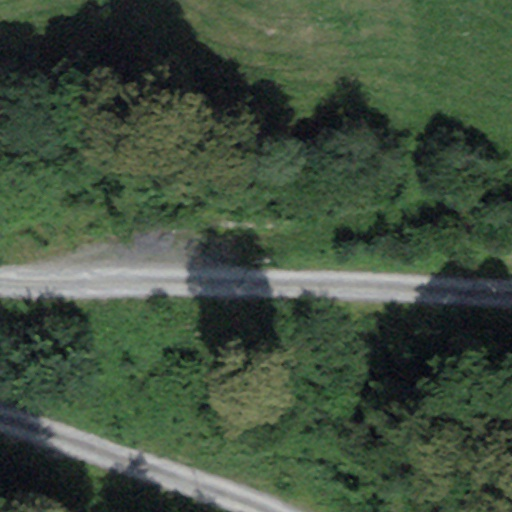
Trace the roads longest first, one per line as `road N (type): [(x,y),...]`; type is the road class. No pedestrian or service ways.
road 1 (residential): [(0,280),(511,293)]
road 2 (track): [(96,281),(138,248),(333,230),(511,193)]
road 3 (residential): [(270,511),(0,420)]
